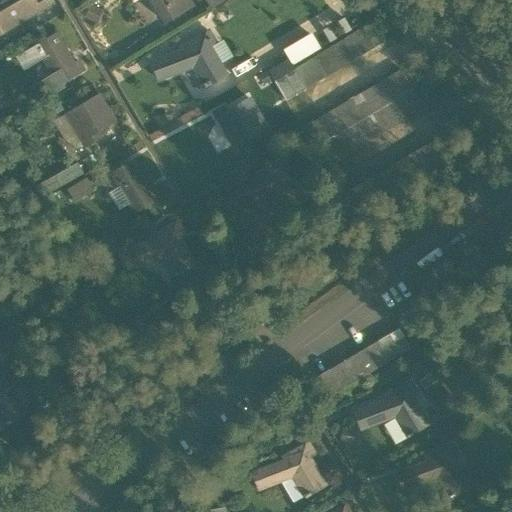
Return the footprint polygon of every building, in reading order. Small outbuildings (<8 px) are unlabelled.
[(0,0),(0,31),(1,33),(48,4),(45,0),(0,0)] [(150,0),(164,23),(192,7),(188,0),(150,0)] [(204,0),(211,10),(224,1),(223,0),(204,0)] [(103,10),(89,4),(84,18),(97,23),(103,10)] [(372,22),(362,28),(374,48),(384,43),(384,42),(372,22)] [(364,54),(374,48),(362,28),(352,34),(364,54)] [(157,79),(182,69),(193,65),(206,87),(226,76),(209,47),(214,43),(207,31),(190,41),(185,44),(188,49),(185,51),(151,63),(157,79)] [(282,49),(291,65),(320,48),(311,32),(282,49)] [(354,60),(364,54),(352,34),(343,40),(354,60)] [(55,35),(40,44),(19,56),(26,68),(43,58),(54,76),(37,86),(44,99),(62,88),(61,86),(83,73),(78,63),(73,66),(55,35)] [(345,66),(354,60),(343,40),(333,46),(345,66)] [(335,72),(345,66),(333,46),(323,52),(335,72)] [(326,77),(335,72),(323,52),(314,57),(326,77)] [(316,83),(326,77),(314,57),(304,63),(316,83)] [(306,89),(316,83),(304,63),(294,69),(306,89)] [(296,95),(306,89),(294,69),(284,75),(296,95)] [(390,76),(402,96),(412,90),(400,70),(390,76)] [(285,101),(296,95),(284,75),(274,81),(285,101)] [(380,82),(392,102),(402,96),(390,76),(380,82)] [(371,88),(382,107),(392,102),(380,82),(371,88)] [(237,90),(242,98),(251,93),(246,85),(237,90)] [(361,93),(372,113),(382,107),(371,88),(361,93)] [(423,110),(412,90),(402,96),(413,115),(423,110)] [(351,99),(363,119),(372,113),(361,93),(351,99)] [(85,145),(86,147),(94,143),(91,138),(114,125),(97,96),(66,114),(85,145)] [(413,115),(402,96),(392,102),(404,121),(413,115)] [(341,105),(353,125),(363,119),(351,99),(341,105)] [(214,113),(234,147),(265,128),(248,100),(226,113),(223,108),(214,113)] [(404,121),(392,102),(382,107),(394,127),(404,121)] [(331,111),(343,130),(353,125),(341,105),(331,111)] [(394,127),(382,107),(372,113),(384,133),(394,127)] [(322,117),(333,136),(343,130),(331,111),(322,117)] [(384,133),(372,113),(363,119),(374,139),(384,133)] [(85,145),(66,114),(53,122),(71,153),(85,145)] [(312,122),(323,142),(333,136),(322,117),(312,122)] [(374,139),(363,119),(353,125),(364,144),(374,139)] [(301,129),(313,149),(323,142),(312,122),(301,129)] [(364,144),(353,125),(343,130),(355,150),(364,144)] [(355,150),(343,130),(333,136),(345,156),(355,150)] [(345,156),(333,136),(323,142),(335,162),(345,156)] [(440,137),(430,143),(441,162),(451,156),(440,137)] [(335,162),(323,142),(313,149),(325,168),(325,167),(335,162)] [(431,168),(441,162),(430,143),(420,149),(431,168)] [(421,174),(431,168),(420,149),(410,155),(421,174)] [(412,180),(421,174),(410,155),(400,160),(412,180)] [(270,194),(282,216),(302,204),(285,175),(290,172),(283,160),(266,170),(269,174),(261,179),(228,191),(233,207),(270,194)] [(402,185),(412,180),(400,160),(390,166),(402,185)] [(117,184),(119,187),(130,205),(134,213),(159,199),(153,188),(148,191),(131,161),(115,170),(122,182),(117,184)] [(77,162),(34,186),(42,200),(84,175),(77,162)] [(392,191),(402,185),(390,166),(381,172),(392,191)] [(382,197),(392,191),(381,172),(371,178),(382,197)] [(86,177),(64,190),(70,202),(93,189),(86,177)] [(372,203),(382,197),(371,178),(361,183),(372,203)] [(363,209),(372,203),(361,183),(351,189),(363,209)] [(120,211),(130,205),(119,187),(109,193),(120,211)] [(353,214),(363,209),(351,189),(341,195),(353,214)] [(162,255),(175,277),(194,265),(177,236),(183,233),(176,221),(159,231),(155,233),(157,238),(153,240),(120,253),(126,268),(162,255)] [(206,302),(212,313),(231,304),(226,292),(206,302)] [(399,329),(388,335),(399,354),(410,348),(399,329)] [(3,330),(0,332),(0,348),(10,342),(3,330)] [(389,360),(399,354),(388,335),(378,341),(389,360)] [(380,366),(389,360),(378,341),(368,347),(380,366)] [(370,372),(380,366),(368,347),(358,352),(370,372)] [(360,378),(370,372),(358,352),(349,358),(360,378)] [(350,383),(360,378),(349,358),(339,364),(350,383)] [(341,389),(350,383),(339,364),(329,370),(341,389)] [(330,395),(341,389),(329,370),(319,376),(330,395)] [(511,371),(502,379),(510,391),(511,389),(511,371)] [(0,417),(6,428),(26,416),(9,387),(15,384),(9,373),(0,378),(0,417)] [(321,401),(330,395),(319,376),(309,382),(321,401)] [(407,437),(407,438),(428,426),(410,396),(416,393),(410,383),(393,392),(395,396),(386,401),(353,413),(359,429),(382,421),(394,416),(407,437)] [(382,421),(394,444),(407,437),(394,416),(382,421)] [(351,429),(342,427),(339,442),(348,444),(348,441),(353,442),(354,432),(350,432),(351,429)] [(304,496),(305,498),(325,486),(308,457),(314,453),(308,443),(286,455),(288,459),(282,462),(251,473),(258,491),(281,481),(292,476),(304,496)] [(437,478),(450,500),(469,488),(453,460),(459,456),(452,445),(431,458),(433,461),(429,464),(397,476),(403,491),(437,478)] [(281,481),(292,503),(304,496),(292,476),(281,481)] [(495,487),(489,478),(482,482),(487,491),(495,487)] [(229,488),(226,486),(224,486),(221,488),(221,490),(221,493),(224,495),(227,495),(229,493),(229,491),(229,488)]
